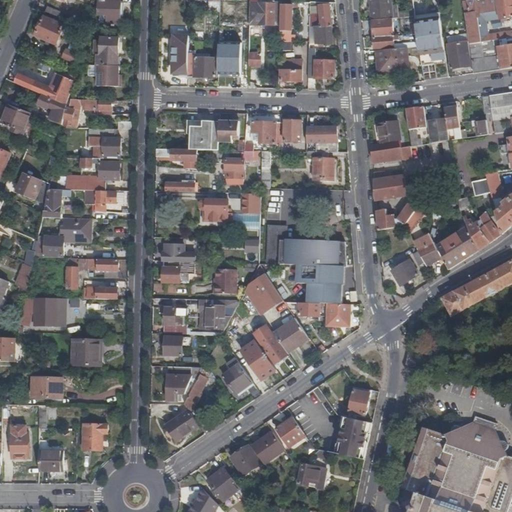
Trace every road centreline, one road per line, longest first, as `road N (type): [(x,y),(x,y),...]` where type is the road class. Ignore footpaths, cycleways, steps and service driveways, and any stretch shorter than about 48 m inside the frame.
road 1 (residential): [(147,100),(137,474)]
road 2 (residential): [(379,328),(155,483)]
road 3 (residential): [(379,328),(357,103)]
road 4 (residential): [(147,100),(357,103)]
road 5 (residential): [(367,511),(396,361),(379,328)]
road 6 (residential): [(357,103),(511,82)]
road 7 (residential): [(495,256),(379,328)]
